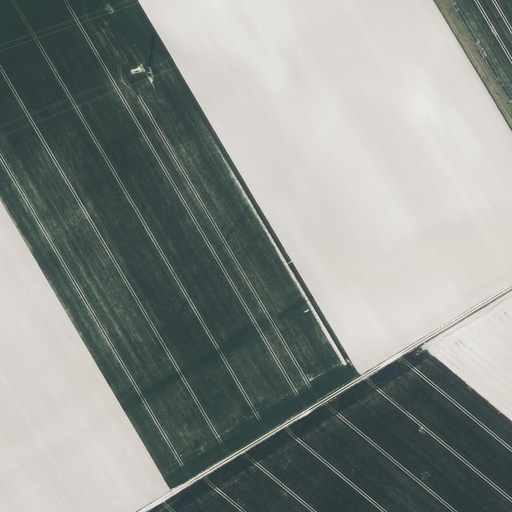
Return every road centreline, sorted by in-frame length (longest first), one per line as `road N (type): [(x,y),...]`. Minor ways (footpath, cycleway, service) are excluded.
road 1 (track): [(511,285),(142,511)]
road 2 (track): [(511,131),(433,0)]
